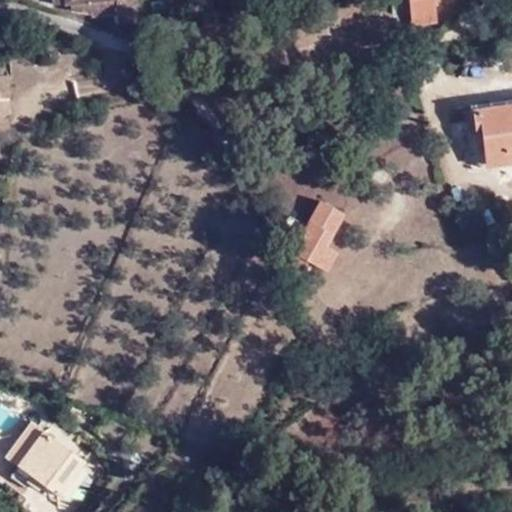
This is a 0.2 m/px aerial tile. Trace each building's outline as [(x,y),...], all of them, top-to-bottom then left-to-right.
[(51,0),(53,6),(70,7),(69,12),(89,12),(93,16),(116,14),(118,27),(138,25),(135,0),(51,0)] [(176,28),(167,0),(158,0),(162,13),(155,15),(160,33),(176,28)] [(408,0),(411,26),(438,23),(435,0),(408,0)] [(0,114),(10,113),(7,77),(0,77),(0,114)] [(508,154),(511,153),(511,106),(472,112),(475,133),(481,132),(485,161),(508,157),(508,154)] [(0,126),(10,126),(10,113),(0,114),(0,126)] [(511,163),(511,153),(508,154),(508,157),(485,161),(486,167),(511,163)] [(316,267),(327,246),(344,214),(320,200),(290,253),(296,256),(290,265),(304,272),(309,263),(316,267)] [(337,253),(327,246),(316,267),(326,273),(337,253)] [(86,461),(32,422),(5,458),(59,498),(86,461)]
